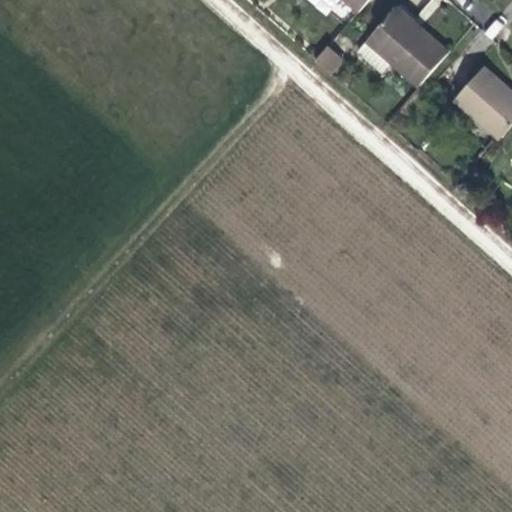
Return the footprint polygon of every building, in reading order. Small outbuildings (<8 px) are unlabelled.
[(345,0),(357,10),(366,0),(327,0),(334,5),(338,0),(345,0)] [(419,86),(449,52),(398,5),(367,40),(393,63),(419,86)] [(393,63),(367,40),(357,51),(383,74),(393,63)] [(328,44),(315,58),(329,71),(342,57),(328,44)] [(498,139),(511,123),(511,89),(484,65),(454,99),(498,139)]
